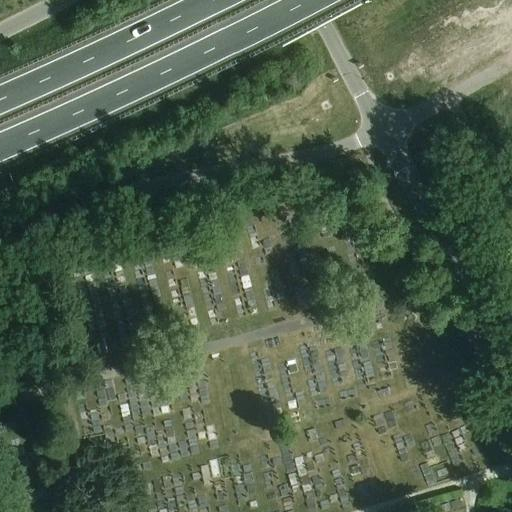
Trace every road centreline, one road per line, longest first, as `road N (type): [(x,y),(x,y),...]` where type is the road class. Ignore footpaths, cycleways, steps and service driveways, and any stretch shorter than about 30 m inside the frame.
road 1 (track): [(20,228),(130,191),(365,140)]
road 2 (trunk): [(0,147),(310,0)]
road 3 (unclassified): [(511,343),(382,134)]
road 4 (trunk): [(209,0),(0,101)]
road 5 (unclassified): [(382,134),(309,0)]
